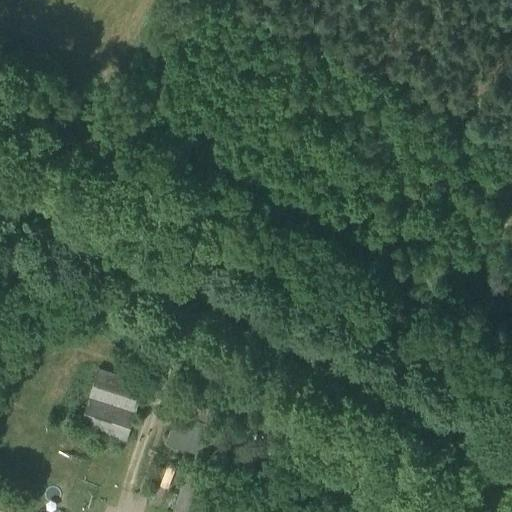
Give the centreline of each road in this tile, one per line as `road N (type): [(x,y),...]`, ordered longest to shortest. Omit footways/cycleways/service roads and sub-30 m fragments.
road 1 (track): [(0,175),(511,463)]
road 2 (track): [(285,336),(255,438),(281,471),(270,511)]
